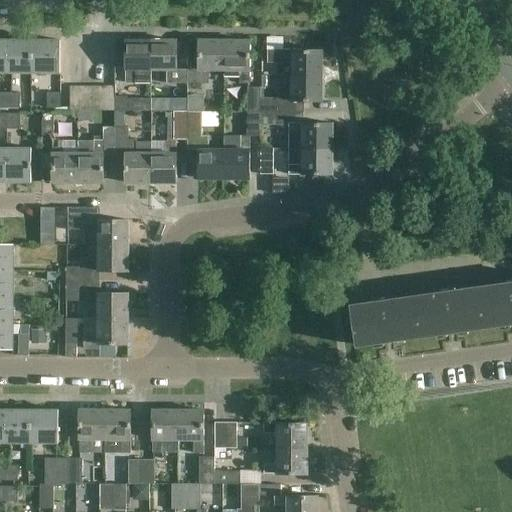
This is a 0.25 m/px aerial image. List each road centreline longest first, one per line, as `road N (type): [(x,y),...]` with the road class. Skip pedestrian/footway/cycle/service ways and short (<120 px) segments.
road 1 (residential): [(164,227),(358,192),(511,80)]
road 2 (residential): [(151,369),(301,370),(340,388)]
road 3 (residential): [(340,388),(369,370),(511,351)]
road 4 (residential): [(164,227),(144,209),(110,199),(0,199)]
road 5 (residential): [(0,369),(151,369)]
road 6 (residential): [(151,369),(155,232),(164,227)]
road 7 (residential): [(350,511),(335,401),(340,388)]
